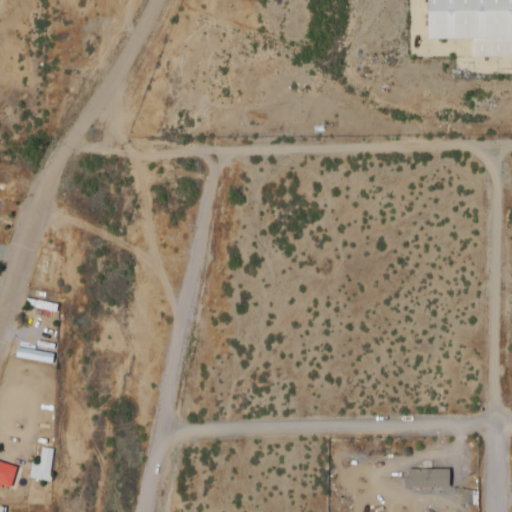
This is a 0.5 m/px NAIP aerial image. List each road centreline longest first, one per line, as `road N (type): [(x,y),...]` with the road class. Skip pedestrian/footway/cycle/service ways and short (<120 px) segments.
road 1 (residential): [(67,143),(228,150),(511,142)]
road 2 (residential): [(156,511),(228,150)]
road 3 (residential): [(494,143),(497,511)]
road 4 (residential): [(0,314),(67,143),(159,0)]
road 5 (residential): [(175,430),(511,426)]
